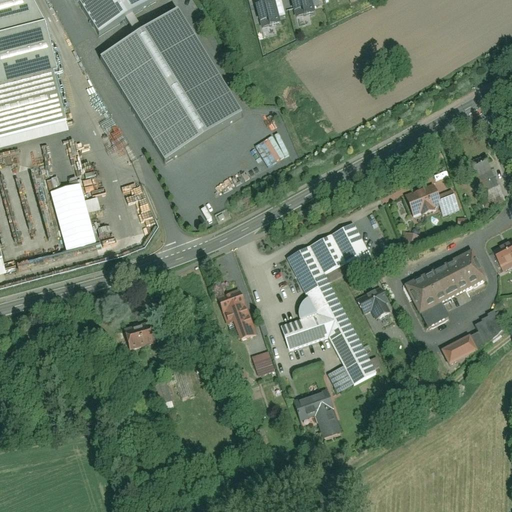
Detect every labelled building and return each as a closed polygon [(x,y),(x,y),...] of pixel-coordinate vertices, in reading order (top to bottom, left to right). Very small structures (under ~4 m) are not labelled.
[(0,0),(0,264),(2,264),(0,257),(0,142),(65,126),(52,77),(57,76),(44,27),(30,0),(0,0)] [(74,0),(97,37),(158,0),(74,0)] [(277,18),(272,0),(254,5),(261,30),(279,25),(277,18)] [(280,0),(272,0),(277,18),(285,16),(280,0)] [(291,0),(296,18),(313,15),(311,7),(309,0),(291,0)] [(155,149),(165,164),(241,117),(228,97),(177,13),(135,39),(101,60),(155,149)] [(265,168),(289,156),(279,134),(255,145),(265,168)] [(481,177),(484,185),(495,181),(486,158),(470,165),(475,179),(481,177)] [(246,173),(235,177),(237,184),(248,180),(246,173)] [(503,194),(497,180),(495,181),(484,185),(478,187),(484,202),(503,194)] [(79,186),(49,193),(61,241),(55,242),(58,253),(95,245),(88,214),(99,211),(96,199),(83,202),(79,186)] [(413,220),(439,212),(441,217),(457,212),(451,193),(437,198),(434,189),(406,198),(413,220)] [(138,216),(140,223),(130,226),(131,230),(149,226),(146,214),(138,216)] [(296,318),(297,325),(279,331),(288,355),(327,341),(343,373),(327,381),(336,398),(375,377),(328,286),(371,264),(352,227),(286,261),(307,302),(300,307),(297,312),(296,318)] [(404,237),(403,252),(415,254),(417,239),(404,237)] [(493,257),(503,275),(511,269),(511,248),(511,247),(493,257)] [(448,322),(440,306),(485,284),(470,255),(404,287),(427,332),(448,322)] [(239,292),(217,301),(228,328),(232,326),(239,345),(257,338),(239,292)] [(371,315),(377,311),(382,319),(391,314),(380,293),(364,301),(371,315)] [(485,320),(479,323),(481,327),(474,330),(484,348),(497,340),(496,338),(504,334),(492,313),(484,317),(485,320)] [(124,336),(128,353),(155,347),(151,329),(124,336)] [(440,355),(448,371),(476,357),(468,341),(440,355)] [(249,361),(256,379),(274,373),(267,354),(249,361)] [(369,361),(373,370),(380,367),(376,358),(369,361)] [(161,413),(173,409),(165,383),(152,387),(161,413)] [(405,389),(412,405),(422,400),(416,385),(405,389)] [(322,444),(340,439),(326,393),(296,402),(302,422),(315,418),(322,444)] [(257,435),(263,456),(270,454),(263,433),(257,435)]
